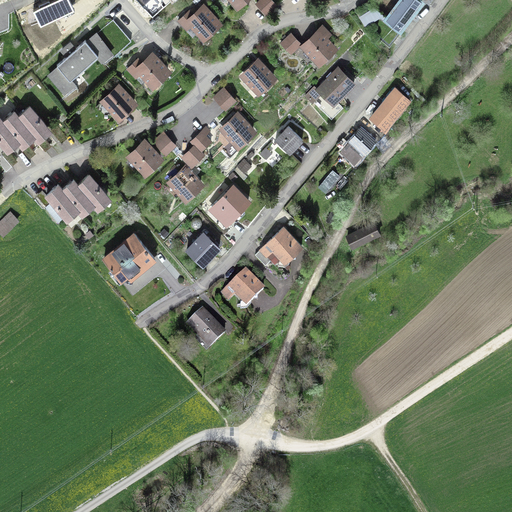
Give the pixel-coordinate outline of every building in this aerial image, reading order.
[(271,0),(260,0),(256,4),(266,14),(276,5),(271,0)] [(400,0),(375,33),(389,44),(422,1),(420,0),(400,0)] [(204,7),(194,16),(188,21),(203,37),(209,32),(213,32),(213,28),(219,22),(204,7)] [(188,21),(194,16),(189,10),(178,20),(183,26),(188,21)] [(371,21),(366,13),(360,17),(365,25),(371,21)] [(104,63),(131,40),(113,19),(87,42),(98,55),(97,55),(104,63)] [(303,46),(318,62),(324,56),(328,57),(328,52),(334,47),(325,37),(329,33),(323,27),(303,46)] [(291,53),(301,43),(291,33),(281,43),(291,53)] [(97,55),(98,55),(87,42),(85,40),(75,49),(70,43),(62,50),(67,56),(57,65),(58,67),(49,75),(67,96),(77,87),(70,79),(97,55)] [(153,54),(143,64),(137,69),(152,85),(158,79),(162,79),(162,75),(167,70),(153,54)] [(127,68),(132,74),(137,69),(143,64),(138,58),(127,68)] [(273,76),(258,61),(243,76),(258,91),(263,86),(267,86),(268,82),(273,76)] [(318,89),(333,104),(354,83),(338,67),(317,89),(314,85),(306,94),(310,98),(318,89)] [(103,101),(118,117),(124,111),(128,111),(128,107),(134,102),(119,86),(103,101)] [(216,99),(225,109),(235,100),(226,89),(216,99)] [(409,99),(395,89),(371,117),(385,128),(409,99)] [(32,132),(36,137),(40,138),(42,136),(47,132),(46,128),(48,126),(49,128),(54,124),(51,121),(46,125),(29,106),(18,115),(18,116),(32,132)] [(16,137),(16,138),(20,142),(22,143),(24,144),(26,142),(31,138),(30,134),(32,132),(18,116),(18,115),(14,111),(3,121),(2,121),(16,137)] [(238,114),(222,129),(237,144),(243,139),(247,139),(247,135),(253,130),(238,114)] [(2,121),(3,121),(0,118),(0,145),(2,144),(5,147),(9,149),(16,143),(15,139),(16,138),(16,137),(2,121)] [(60,141),(66,136),(56,125),(50,130),(60,141)] [(275,139),(289,152),(302,139),(288,126),(275,139)] [(191,141),(194,144),(200,151),(211,141),(205,135),(209,130),(206,127),(191,141)] [(372,139),(361,128),(341,151),(354,163),(364,152),(362,150),(372,139)] [(165,154),(176,145),(166,134),(156,144),(165,154)] [(44,149),(50,144),(42,136),(40,138),(36,137),(34,138),(44,149)] [(160,157),(145,141),(129,156),(144,172),(150,166),(154,167),(154,162),(160,157)] [(24,144),(22,143),(19,146),(28,157),(34,152),(26,142),(24,144)] [(200,151),(194,144),(184,154),(194,164),(204,154),(200,151)] [(1,154),(10,165),(16,160),(6,149),(1,154)] [(78,183),(92,199),(91,200),(95,205),(99,206),(106,200),(105,196),(107,194),(96,182),(102,177),(91,165),(86,170),(89,174),(78,183)] [(170,182),(185,197),(190,192),(195,192),(195,188),(200,183),(186,167),(170,182)] [(74,179),(62,189),(76,205),(80,210),(84,211),(90,205),(90,201),(91,200),(92,199),(78,183),(74,179)] [(76,205),(62,189),(58,184),(46,194),(43,191),(38,196),(58,220),(64,215),(69,216),(75,211),(74,206),(76,205)] [(211,208),(226,223),(249,200),(233,185),(211,208)] [(0,231),(3,234),(17,220),(10,213),(0,222),(0,231)] [(347,235),(352,247),(379,233),(374,222),(347,235)] [(266,243),(285,262),(291,255),(295,256),(295,251),(301,245),(283,226),(266,243)] [(187,249),(202,263),(219,246),(203,232),(187,249)] [(130,276),(154,257),(135,233),(104,258),(120,278),(126,272),(130,276)] [(264,245),(255,254),(265,265),(271,259),(267,255),(271,251),(264,245)] [(228,286),(246,305),(253,299),(257,299),(257,295),(263,289),(245,270),(228,286)] [(229,299),(233,294),(226,288),(222,292),(229,299)] [(206,349),(224,332),(202,309),(188,323),(203,339),(199,342),(206,349)]
